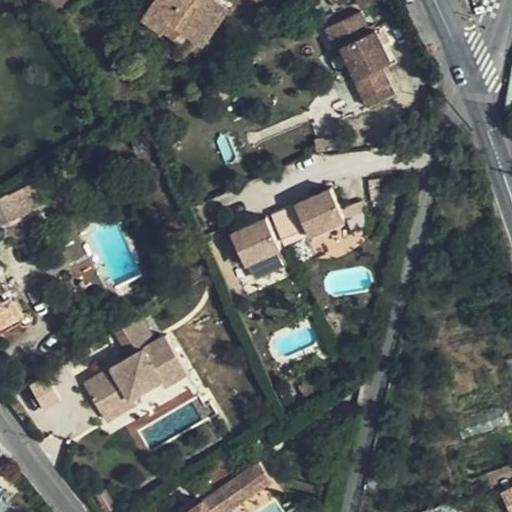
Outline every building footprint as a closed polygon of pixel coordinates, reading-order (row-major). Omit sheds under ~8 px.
[(153,0),(149,6),(188,33),(203,43),(228,8),(217,0),(153,0)] [(181,44),(188,33),(149,6),(142,16),(181,44)] [(359,11),(326,27),(336,50),(342,48),(356,77),(352,78),(367,107),(394,94),(380,67),(391,62),(375,30),(371,32),(359,11)] [(0,223),(0,224),(44,202),(34,182),(9,194),(8,192),(0,196),(0,223)] [(333,182),(297,198),(311,227),(346,211),(333,182)] [(283,241),(268,210),(235,226),(248,256),(283,241)] [(0,268),(0,324),(3,323),(7,329),(21,322),(25,324),(27,323),(30,321),(30,317),(29,313),(26,312),(23,312),(0,268)] [(115,329),(129,354),(154,340),(140,315),(115,329)] [(162,384),(185,371),(165,334),(154,340),(129,354),(82,380),(96,404),(124,389),(128,394),(159,378),(162,384)] [(124,389),(96,404),(103,417),(131,402),(128,394),(124,389)] [(262,448),(240,461),(246,472),(267,459),(262,448)] [(236,466),(230,455),(220,461),(218,459),(203,468),(210,481),(236,466)] [(511,511),(511,486),(500,493),(509,511),(511,511)] [(226,511),(214,493),(205,500),(212,511),(226,511)] [(212,511),(205,500),(188,511),(212,511)] [(156,511),(151,502),(144,507),(141,506),(132,511),(156,511)]
